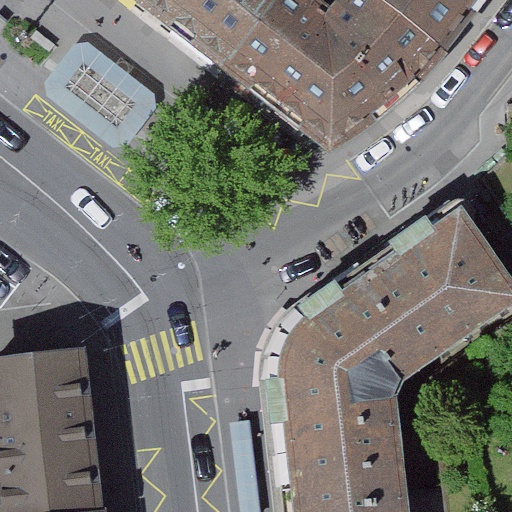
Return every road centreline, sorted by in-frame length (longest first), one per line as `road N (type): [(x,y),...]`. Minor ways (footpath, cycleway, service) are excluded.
road 1 (residential): [(511,54),(391,184),(240,281),(165,313)]
road 2 (tertiary): [(199,511),(165,313)]
road 3 (tertiary): [(105,240),(0,117)]
